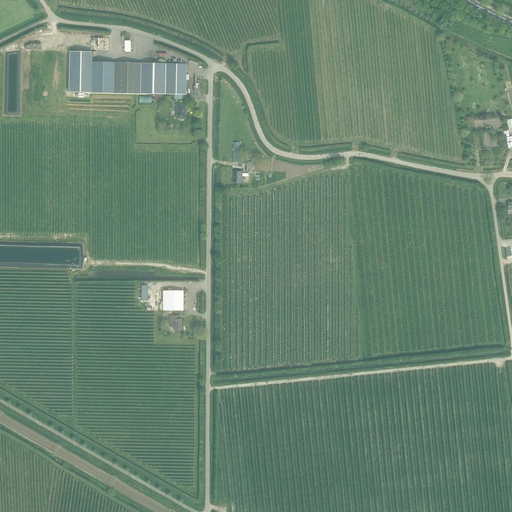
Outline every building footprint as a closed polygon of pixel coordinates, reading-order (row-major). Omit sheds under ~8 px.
[(69,92),(91,93),(92,62),(92,52),(70,51),(69,92)] [(91,93),(114,93),(140,94),(174,95),(174,99),(185,99),(186,64),(115,63),(92,62),(91,93)] [(176,118),(185,118),(185,105),(176,105),(176,118)] [(242,183),(242,172),(233,171),(233,183),(242,183)] [(183,311),(183,291),(163,291),(163,311),(183,311)] [(183,331),(183,326),(181,326),(181,324),(181,319),(179,319),(179,316),(172,316),(172,326),(174,326),(174,331),(183,331)]
